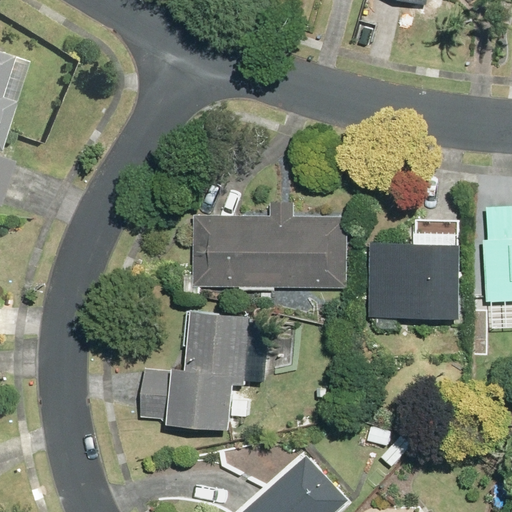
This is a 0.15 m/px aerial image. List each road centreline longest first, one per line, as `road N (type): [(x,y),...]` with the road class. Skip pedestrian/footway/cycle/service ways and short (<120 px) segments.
road 1 (residential): [(197,48),(111,191),(70,319),(73,445),(96,511)]
road 2 (residential): [(511,113),(367,95),(197,48)]
